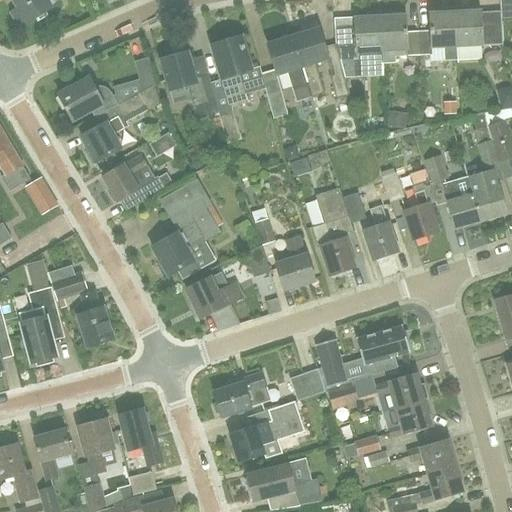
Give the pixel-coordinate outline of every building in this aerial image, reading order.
[(12,0),(18,9),(11,13),(20,27),(52,8),(46,0),(12,0)] [(501,19),(500,3),(498,3),(498,14),(480,14),(480,12),(455,13),(457,48),(482,46),(502,45),(501,19)] [(458,61),(457,48),(455,13),(430,14),(431,32),(419,32),(420,56),(432,55),(443,55),(444,61),(458,61)] [(420,56),(419,32),(407,33),(406,15),(381,16),(383,58),(383,64),(395,63),(395,57),(408,57),(420,56)] [(337,45),(340,60),(345,60),(351,60),(383,58),(381,16),(355,18),(355,26),(349,26),(349,35),(335,35),(336,42),(337,45)] [(307,83),(311,99),(324,94),(320,79),(315,63),(326,59),(328,59),(325,49),(320,31),(294,39),(307,83)] [(228,108),(232,107),(246,103),(239,75),(250,72),(240,38),(213,46),(223,81),(220,82),(228,108)] [(296,103),(311,99),(307,83),(294,39),(268,47),(276,75),(287,72),(296,103)] [(219,113),(215,99),(208,77),(197,81),(189,52),(160,60),(169,91),(188,86),(193,105),(197,119),(219,113)] [(148,59),(134,62),(139,80),(142,91),(154,85),(155,84),(148,59)] [(343,73),(330,76),(336,99),(349,96),(343,73)] [(89,80),(59,96),(72,121),(91,110),(95,117),(116,106),(111,96),(110,95),(109,93),(105,90),(102,89),(98,88),(94,89),(89,80)] [(100,125),(80,136),(94,163),(120,148),(113,134),(123,128),(127,126),(126,123),(147,112),(160,104),(154,86),(154,85),(142,91),(116,106),(121,114),(100,125)] [(268,95),(274,118),(287,115),(281,92),(268,95)] [(456,102),(443,103),(443,115),(457,115),(456,102)] [(218,115),(227,144),(241,140),(232,111),(219,115),(218,115)] [(500,112),(483,117),(487,127),(498,163),(511,158),(511,150),(503,122),(500,112)] [(23,167),(24,167),(0,127),(0,169),(5,178),(1,180),(9,193),(31,180),(23,167)] [(475,130),(473,131),(477,145),(478,144),(485,167),(498,163),(487,127),(475,130)] [(150,153),(175,144),(169,128),(144,138),(150,153)] [(199,138),(185,145),(193,159),(207,152),(199,138)] [(312,170),(331,164),(327,150),(307,157),(312,170)] [(440,155),(422,161),(425,169),(429,182),(430,185),(444,180),(448,179),(440,155)] [(102,177),(110,189),(107,191),(113,202),(116,200),(117,201),(119,200),(128,195),(135,207),(172,185),(166,175),(158,180),(158,178),(154,181),(154,180),(137,189),(131,179),(148,169),(146,167),(140,156),(123,165),(102,177)] [(481,174),(468,178),(480,220),(506,213),(499,187),(497,188),(495,182),(492,171),(487,173),(481,174)] [(389,203),(390,203),(404,198),(396,173),(382,178),(389,203)] [(445,185),(442,186),(447,203),(454,228),(480,220),(468,178),(468,177),(466,178),(454,182),(454,183),(445,185)] [(202,237),(205,242),(220,233),(217,228),(204,205),(210,202),(197,179),(159,201),(177,233),(151,248),(168,277),(177,272),(182,281),(199,271),(193,261),(182,242),(188,239),(190,244),(202,237)] [(418,208),(404,212),(413,241),(438,233),(429,204),(436,202),(430,185),(429,182),(413,187),(412,187),(418,208)] [(353,232),(351,225),(339,188),(314,196),(323,224),(311,228),(317,248),(320,248),(329,277),(354,268),(343,235),(353,232)] [(357,193),(343,198),(339,188),(351,225),(365,220),(357,193)] [(376,229),(364,232),(373,262),(376,261),(377,263),(379,264),(387,262),(389,260),(388,257),(397,254),(388,225),(387,225),(382,208),(370,211),(376,229)] [(254,223),(262,246),(275,242),(268,219),(267,219),(264,209),(252,213),(255,223),(254,223)] [(0,246),(5,243),(11,239),(2,224),(0,225),(0,246)] [(276,266),(284,291),(314,281),(306,256),(305,256),(299,237),(287,241),(293,261),(276,266)] [(246,254),(254,278),(270,273),(261,246),(246,254)] [(41,253),(30,253),(29,267),(41,267),(41,253)] [(71,267),(49,274),(58,300),(87,290),(82,275),(74,277),(71,267)] [(186,290),(200,318),(240,299),(235,287),(217,295),(210,279),(186,290)] [(56,358),(52,342),(48,324),(60,321),(51,288),(28,294),(32,310),(18,314),(31,364),(36,363),(37,367),(53,363),(52,359),(56,358)] [(94,292),(81,297),(86,314),(77,317),(87,348),(113,339),(103,308),(99,309),(94,292)] [(511,295),(494,300),(501,326),(505,341),(511,338),(511,295)] [(4,371),(0,355),(0,341),(9,339),(0,306),(0,305),(0,376),(1,376),(0,372),(4,371)] [(367,377),(372,376),(397,368),(394,357),(410,352),(403,327),(357,340),(367,377)] [(328,388),(347,383),(342,366),(335,340),(316,345),(328,388)] [(289,379),(297,402),(325,392),(317,369),(289,379)] [(246,393),(265,386),(261,374),(227,385),(228,389),(213,394),(216,403),(213,406),(215,414),(220,415),(221,417),(251,407),(246,393)] [(416,374),(389,381),(375,386),(377,395),(378,396),(390,393),(395,410),(424,401),(423,400),(427,399),(423,385),(419,386),(416,374)] [(357,402),(357,400),(352,385),(351,381),(347,383),(328,388),(327,388),(328,392),(332,409),(357,402)] [(390,439),(431,427),(424,401),(395,410),(400,426),(387,429),(390,439)] [(261,446),(278,441),(304,432),(294,402),(263,413),(267,424),(255,427),(255,426),(246,429),(230,434),(239,463),(265,455),(261,446)] [(344,429),(377,419),(373,407),(340,418),(344,429)] [(147,414),(142,411),(142,410),(119,416),(128,452),(142,449),(147,467),(161,463),(155,438),(150,439),(146,424),(149,421),(147,414)] [(88,456),(93,476),(105,472),(100,453),(112,450),(104,420),(78,426),(86,457),(88,456)] [(70,454),(64,431),(34,439),(45,481),(58,478),(52,458),(70,454)] [(380,450),(376,438),(354,444),(358,456),(380,450)] [(427,476),(455,467),(447,440),(406,452),(409,463),(422,459),(427,476)] [(0,480),(11,477),(19,504),(39,499),(37,491),(32,470),(23,471),(16,444),(0,448),(0,480)] [(366,457),(363,459),(366,469),(370,468),(370,469),(389,462),(385,451),(366,457)] [(252,501),(267,497),(294,491),(298,506),(322,501),(316,480),(293,485),(289,466),(246,476),(252,501)] [(463,494),(455,467),(427,476),(431,491),(418,495),(420,501),(421,506),(463,494)] [(129,486),(132,496),(155,490),(151,473),(128,478),(127,474),(126,474),(129,486)] [(104,497),(100,483),(83,488),(89,511),(94,511),(107,507),(104,497)] [(132,496),(129,486),(120,488),(116,489),(117,491),(104,497),(107,507),(132,496)] [(39,499),(40,504),(42,511),(60,511),(53,487),(37,491),(39,499)] [(175,511),(172,501),(164,503),(160,491),(143,496),(143,497),(124,502),(113,505),(113,508),(95,511),(175,511)] [(387,511),(416,511),(414,502),(399,506),(397,499),(386,502),(387,511)]
